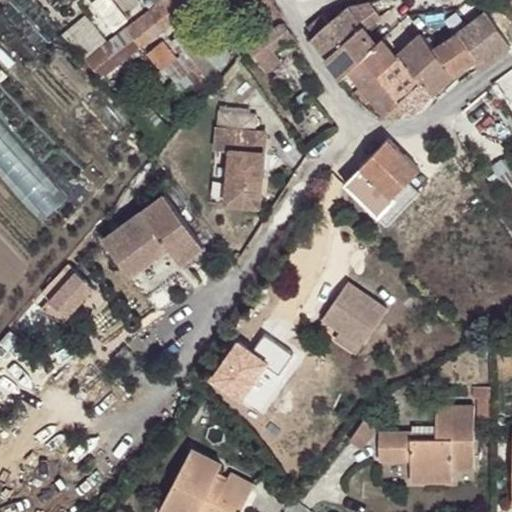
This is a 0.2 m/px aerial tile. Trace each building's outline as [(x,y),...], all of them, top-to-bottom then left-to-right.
[(0,41),(114,167),(142,142),(12,0),(1,0),(0,1),(0,41)] [(186,0),(163,0),(126,28),(139,45),(140,46),(192,7),(186,0)] [(240,0),(260,27),(281,11),(272,0),(240,0)] [(348,7),(365,30),(382,17),(370,2),(348,7)] [(311,38),(341,78),(348,71),(364,55),(376,44),(365,30),(348,7),(329,23),(322,15),(307,27),(314,36),(311,38)] [(457,33),(433,48),(454,75),(475,62),(480,69),(511,47),(486,12),(457,33)] [(87,17),(66,34),(101,77),(139,45),(126,28),(108,42),(87,17)] [(258,62),(293,37),(285,23),(282,23),(279,24),(248,48),(258,62)] [(434,94),(454,75),(433,48),(422,33),(399,53),(434,94)] [(184,34),(173,43),(189,64),(201,55),(184,34)] [(382,39),(376,44),(364,55),(378,71),(395,56),(382,39)] [(163,40),(147,53),(161,71),(177,58),(163,40)] [(434,94),(399,53),(395,56),(378,71),(402,101),(408,109),(412,115),(434,94)] [(364,55),(348,71),(361,86),(386,117),(395,107),(402,101),(378,71),(364,55)] [(0,62),(0,115),(80,203),(106,178),(0,62)] [(348,71),(341,78),(354,92),(361,86),(348,71)] [(402,101),(395,107),(402,114),(408,109),(402,101)] [(218,111),(217,129),(256,131),(257,114),(218,111)] [(256,131),(217,129),(215,149),(229,150),(225,204),(262,206),(267,132),(256,131)] [(388,138),(361,166),(387,191),(402,176),(408,182),(420,169),(388,138)] [(361,166),(345,183),(370,209),(387,191),(361,166)] [(402,176),(387,191),(395,199),(410,184),(408,182),(402,176)] [(387,191),(370,209),(379,216),(395,199),(387,191)] [(164,192),(103,238),(147,297),(208,252),(164,192)] [(77,271),(54,295),(68,307),(76,298),(80,302),(94,286),(77,271)] [(388,308),(349,281),(322,319),(340,332),(362,346),(388,308)] [(68,307),(54,295),(46,304),(64,320),(80,302),(76,298),(68,307)] [(362,346),(340,332),(335,339),(357,354),(362,346)] [(480,417),(490,417),(490,386),(473,386),(473,398),(480,398),(480,417)] [(412,438),(412,433),(381,432),(381,459),(411,459),(411,482),(453,482),(453,469),(474,469),(475,407),(437,407),(436,426),(436,439),(412,438)] [(365,417),(351,439),(363,446),(377,425),(365,417)] [(412,425),(412,433),(412,438),(436,439),(436,426),(412,425)] [(192,448),(163,505),(176,511),(240,511),(254,486),(230,473),(228,477),(226,481),(216,476),(218,472),(222,464),(192,448)] [(228,477),(218,472),(216,476),(226,481),(228,477)]
